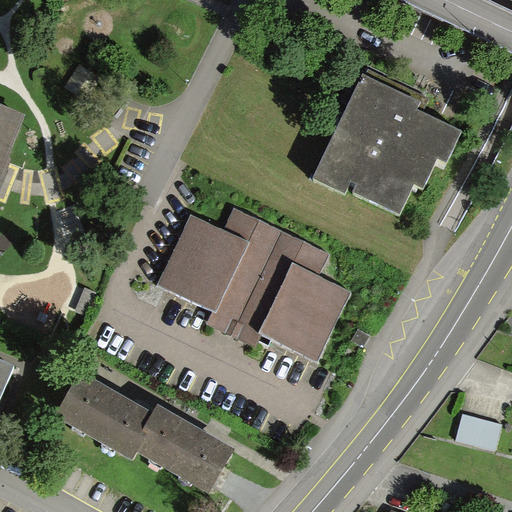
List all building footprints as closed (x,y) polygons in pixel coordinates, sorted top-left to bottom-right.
[(365,74),(360,72),(311,177),(346,193),(351,182),(356,184),(352,192),(399,214),(413,184),(424,189),(438,159),(446,163),(462,131),(423,112),(429,98),(418,93),(368,69),(365,74)] [(26,114),(0,103),(0,179),(1,177),(9,158),(26,114)] [(0,188),(12,159),(9,158),(1,177),(0,179),(0,188)] [(329,254),(234,208),(223,230),(192,215),(158,285),(213,311),(207,323),(232,336),(255,347),(262,334),(317,360),(350,292),(318,276),(329,254)] [(370,337),(357,329),(351,341),(364,349),(370,337)] [(0,400),(15,366),(0,359),(0,400)] [(143,430),(153,412),(115,390),(81,370),(55,415),(133,460),(137,452),(148,434),(143,430)] [(195,426),(158,404),(153,412),(143,430),(148,434),(137,452),(209,494),(235,449),(195,426)] [(502,424),(463,414),(456,441),(495,452),(502,424)]
